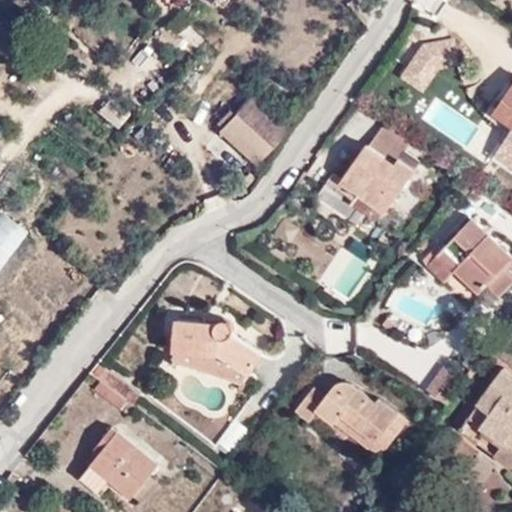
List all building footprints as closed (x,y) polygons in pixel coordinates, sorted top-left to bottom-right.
[(431,71),(459,67),(455,38),(407,45),(414,88),(433,85),(431,71)] [(457,142),(470,125),(436,97),(422,114),(457,142)] [(511,98),(497,117),(511,126),(511,98)] [(274,131),(240,100),(216,124),(250,157),(274,131)] [(388,120),(344,178),(365,193),(390,209),(418,171),(401,159),(416,139),(388,120)] [(356,205),(365,193),(344,178),(335,173),(327,185),(356,205)] [(0,214),(0,274),(26,230),(0,214)] [(511,285),(511,252),(474,218),(448,246),(463,262),(458,268),(483,290),(492,281),(505,293),(511,285)] [(432,265),(447,280),(458,268),(463,262),(448,246),(432,265)] [(217,324),(177,320),(173,361),(240,384),(260,356),(232,336),(231,335),(232,333),(233,328),(232,326),(230,323),(229,322),(226,321),(224,320),(221,321),(219,322),(217,324)] [(508,342),(500,337),(489,353),(496,358),(500,355),(508,342)] [(511,363),(511,344),(508,342),(500,355),(511,363)] [(428,382),(444,399),(463,380),(447,364),(428,382)] [(100,380),(128,400),(134,404),(142,392),(105,366),(97,378),(100,380)] [(511,370),(506,366),(459,430),(511,468),(511,370)] [(121,409),(128,400),(100,380),(94,389),(121,409)] [(381,429),(394,439),(409,418),(380,396),(376,401),(351,383),(348,381),(345,381),(342,381),(336,384),(326,396),(314,387),(295,411),(309,422),(317,412),(334,425),(342,414),(374,438),(381,429)] [(334,425),(379,460),(394,439),(381,429),(374,438),(342,414),(334,425)] [(133,502),(166,457),(124,426),(83,478),(104,495),(111,486),(133,502)]
